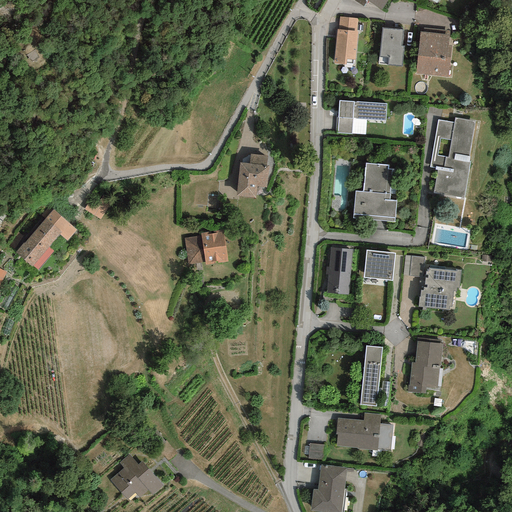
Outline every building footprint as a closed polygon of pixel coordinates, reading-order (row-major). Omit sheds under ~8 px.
[(388,0),(353,0),(363,6),(367,1),(382,10),(388,0)] [(357,18),(339,17),(338,30),(337,29),(334,63),(346,64),(346,59),(355,60),(358,32),(356,32),(357,18)] [(403,29),(382,27),(379,57),(388,58),(388,65),(402,66),(404,46),(401,46),(403,29)] [(449,35),(420,32),(416,74),(448,77),(451,45),(448,45),(449,35)] [(387,103),(339,100),(337,133),(366,134),(367,120),(386,121),(387,103)] [(454,123),(438,120),(429,167),(437,169),(433,193),(464,198),(470,162),(468,161),(475,122),(455,118),(454,123)] [(250,154),(249,164),(267,165),(268,156),(250,154)] [(249,164),(239,163),(237,196),(255,198),(256,187),(266,188),(268,165),(267,165),(249,164)] [(388,165),(365,164),(363,192),(355,192),(353,218),(394,222),(396,201),(390,200),(392,169),(388,169),(388,165)] [(112,200),(97,190),(84,209),(99,219),(112,200)] [(77,230),(53,209),(15,252),(31,267),(60,235),(67,241),(77,230)] [(201,236),(184,238),(188,264),(205,262),(205,265),(227,262),(223,230),(201,233),(201,236)] [(352,249),(330,248),(326,293),(348,295),(352,249)] [(395,254),(366,251),(363,277),(392,280),(395,254)] [(424,257),(404,255),(402,275),(422,277),(424,257)] [(456,271),(428,268),(428,269),(427,269),(427,271),(426,271),(425,275),(427,275),(427,278),(425,278),(424,285),(426,285),(426,287),(423,287),(423,290),(420,290),(420,297),(419,297),(418,307),(422,307),(422,310),(425,310),(426,308),(448,310),(449,306),(451,307),(453,291),(456,291),(456,288),(459,288),(461,270),(456,269),(456,271)] [(442,344),(417,341),(415,363),(411,363),(408,392),(425,393),(425,387),(437,388),(442,344)] [(382,348),(365,346),(360,405),(376,407),(382,348)] [(380,414),(364,413),(363,420),(337,418),(336,435),(337,435),(336,445),(357,447),(356,449),(377,451),(377,449),(390,451),(392,425),(380,424),(380,414)] [(308,456),(323,457),(324,443),(309,442),(308,456)] [(129,454),(119,463),(124,468),(110,480),(127,500),(135,493),(139,498),(148,490),(152,495),(163,485),(142,461),(138,464),(129,454)] [(340,511),(346,467),(320,464),(317,490),(312,489),(310,511),(321,511),(340,511)]
